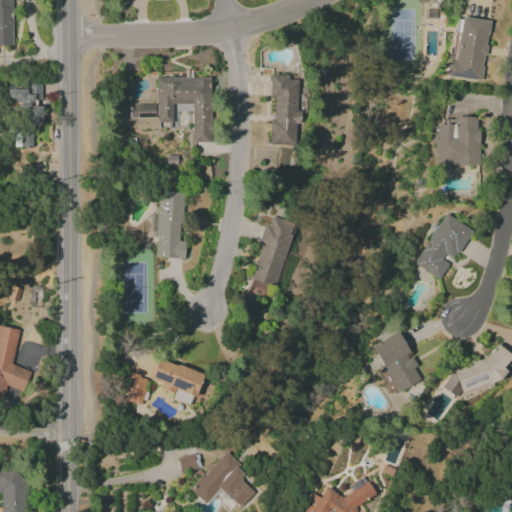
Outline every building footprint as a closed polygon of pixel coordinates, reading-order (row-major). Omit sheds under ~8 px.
[(0,0),(0,45),(12,45),(11,0),(0,0)] [(455,17),(451,62),(446,61),(444,77),(482,81),(488,21),(455,17)] [(270,144),(295,145),(296,80),(287,79),(288,75),(269,75),(268,97),(271,97),(270,144)] [(41,125),(41,107),(29,107),(29,100),(40,100),(40,82),(25,82),(25,89),(6,89),(6,103),(19,103),(19,125),(41,125)] [(155,106),(129,107),(130,121),(155,121),(155,106)] [(449,166),(477,166),(477,118),(435,118),(435,175),(449,175),(449,166)] [(154,258),(183,259),(184,241),(179,241),(182,192),(157,191),(154,258)] [(438,279),(449,261),(451,262),(470,230),(442,214),(412,264),(438,279)] [(295,225),(271,217),(268,225),(264,223),(257,245),(260,246),(249,279),(275,288),(295,225)] [(18,330),(0,326),(0,398),(3,399),(5,387),(24,391),(29,370),(10,366),(18,330)] [(419,381),(412,368),(415,366),(409,355),(396,332),(370,346),(396,393),(419,381)] [(441,387),(455,398),(485,386),(486,385),(499,380),(505,372),(503,366),(511,356),(496,344),(485,357),(455,369),(441,387)] [(202,373),(157,359),(151,379),(162,383),(160,389),(173,394),(171,399),(191,406),(202,373)] [(141,405),(146,377),(128,374),(123,401),(141,405)] [(219,489),(239,508),(254,492),(239,479),(245,472),(223,453),(189,491),(205,504),(219,489)] [(180,473),(196,469),(192,455),(176,458),(180,473)] [(22,511),(23,471),(0,470),(0,492),(0,493),(0,508),(0,511),(22,511)] [(301,511),(353,511),(357,505),(371,497),(372,494),(363,477),(347,486),(350,492),(341,497),(324,488),(319,498),(311,494),(301,511)]
